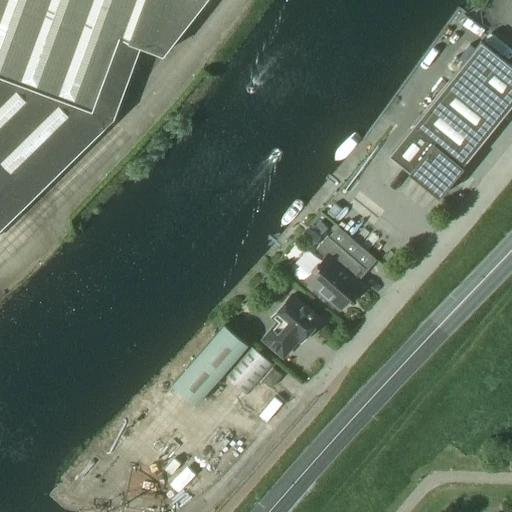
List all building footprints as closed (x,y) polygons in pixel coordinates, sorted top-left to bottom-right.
[(0,0),(0,231),(114,118),(141,45),(164,53),(205,0),(0,0)] [(389,155),(440,196),(511,105),(511,64),(482,40),(389,155)] [(366,267),(328,234),(317,247),(326,255),(319,263),(318,263),(314,267),(315,268),(306,278),(340,308),(363,283),(357,278),(366,267)] [(265,338),(284,355),(299,337),(301,340),(320,318),(292,294),(274,316),(280,321),(265,338)] [(246,347),(249,344),(224,323),(172,384),(173,385),(197,405),(246,347)] [(270,364),(272,362),(252,346),(250,349),(227,378),(246,394),(270,364)] [(283,374),(274,367),(263,379),(272,387),(283,374)] [(286,379),(264,405),(273,412),(294,387),(286,379)]
